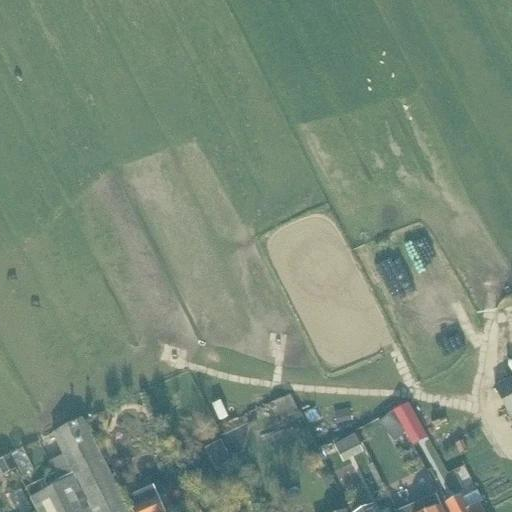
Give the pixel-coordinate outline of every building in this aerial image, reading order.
[(424,255),(416,235),(402,240),(410,260),(424,255)] [(511,379),(495,389),(511,423),(511,379)] [(290,396),(274,403),(282,421),(298,413),(290,396)] [(400,422),(413,415),(408,405),(395,412),(400,422)] [(389,418),(381,426),(388,434),(397,426),(389,418)] [(127,511),(125,508),(85,427),(83,421),(53,436),(64,458),(49,465),(60,485),(30,500),(36,511),(127,511)] [(338,464),(354,451),(338,432),(322,445),(338,464)] [(223,442),(214,447),(224,468),(233,463),(223,442)] [(463,443),(455,447),(460,456),(468,452),(463,443)] [(436,496),(407,509),(408,511),(440,511),(439,508),(441,507),(436,496)] [(482,511),(479,504),(468,509),(461,497),(446,504),(449,511),(482,511)] [(350,511),(376,511),(374,506),(372,507),(368,498),(349,507),(350,511)] [(163,511),(158,499),(131,511),(132,511),(163,511)]
